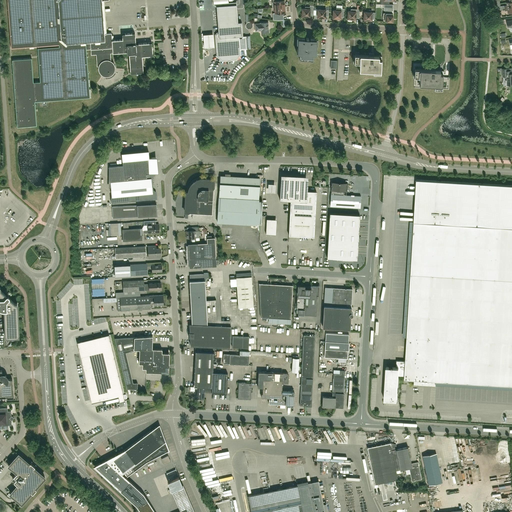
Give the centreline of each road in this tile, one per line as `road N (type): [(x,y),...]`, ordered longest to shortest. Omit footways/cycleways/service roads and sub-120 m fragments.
road 1 (unclassified): [(369,276),(376,183),(369,167),(199,155)]
road 2 (unclassified): [(173,414),(178,372),(167,188),(174,170),(199,155)]
road 3 (primary): [(384,152),(238,116),(199,115)]
road 4 (unclassified): [(360,424),(173,414)]
road 5 (primary): [(199,123),(251,124),(382,157)]
road 6 (unclassified): [(511,433),(360,424)]
road 7 (unclassified): [(360,424),(369,276)]
road 8 (residential): [(403,29),(297,23),(293,0)]
road 9 (residential): [(384,152),(403,29)]
